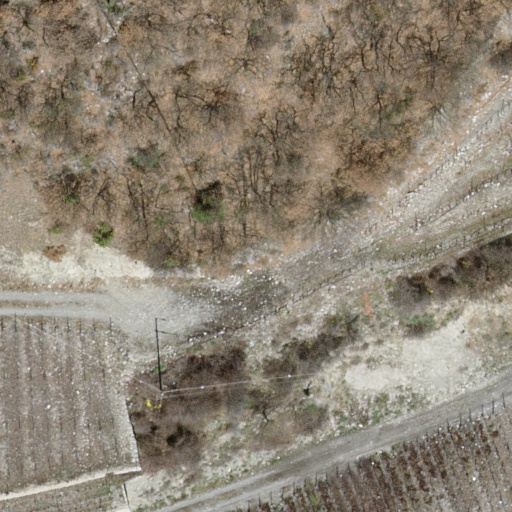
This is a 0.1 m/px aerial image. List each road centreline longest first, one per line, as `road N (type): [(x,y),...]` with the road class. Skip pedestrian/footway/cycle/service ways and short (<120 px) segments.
road 1 (track): [(187,511),(264,490),(511,382)]
road 2 (track): [(0,305),(145,307)]
